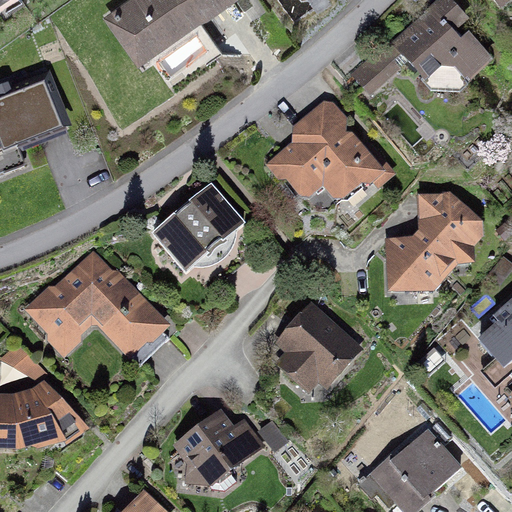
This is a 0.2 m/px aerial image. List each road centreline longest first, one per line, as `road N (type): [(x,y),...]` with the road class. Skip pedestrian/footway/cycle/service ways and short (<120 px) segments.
road 1 (residential): [(0,257),(111,208),(206,145),(382,0)]
road 2 (residential): [(70,511),(294,260)]
